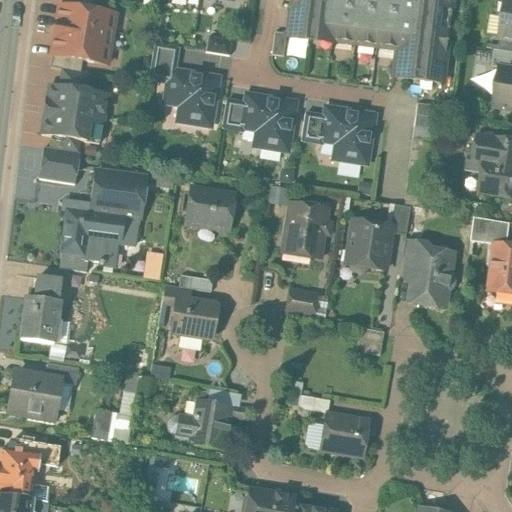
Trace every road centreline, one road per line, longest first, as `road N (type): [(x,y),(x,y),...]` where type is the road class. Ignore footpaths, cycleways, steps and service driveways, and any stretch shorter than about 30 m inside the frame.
road 1 (residential): [(269,0),(263,72),(402,96),(393,197)]
road 2 (residential): [(384,469),(397,378),(411,362),(511,376)]
road 3 (residential): [(265,378),(259,466),(365,487)]
road 4 (residential): [(265,378),(234,345),(232,329),(239,314),(266,313),(274,323),(273,357)]
